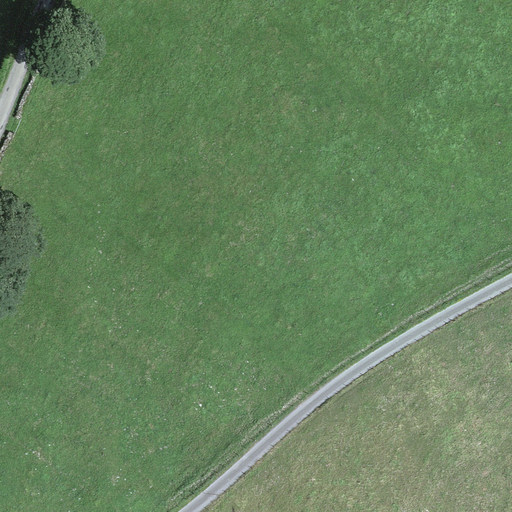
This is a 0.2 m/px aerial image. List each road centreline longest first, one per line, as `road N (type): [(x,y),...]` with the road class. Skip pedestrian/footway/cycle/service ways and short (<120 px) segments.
road 1 (track): [(511,277),(350,371),(186,511)]
road 2 (track): [(49,0),(0,122)]
